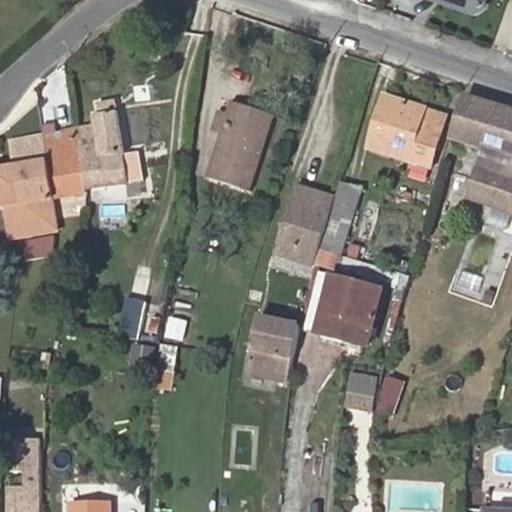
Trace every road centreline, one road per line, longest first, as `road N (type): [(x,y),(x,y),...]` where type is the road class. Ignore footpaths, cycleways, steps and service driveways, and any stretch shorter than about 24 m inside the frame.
road 1 (residential): [(255,0),(511,86)]
road 2 (residential): [(110,0),(0,101)]
